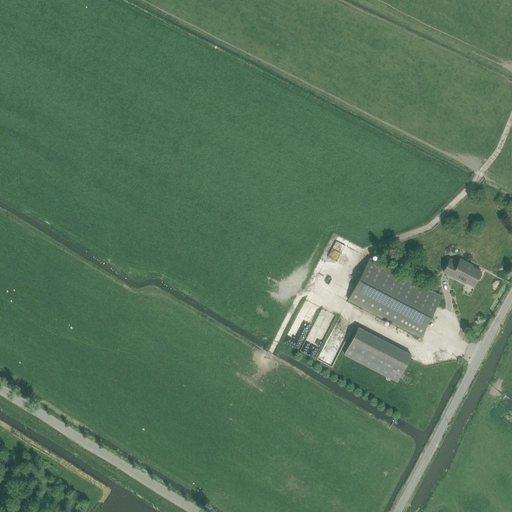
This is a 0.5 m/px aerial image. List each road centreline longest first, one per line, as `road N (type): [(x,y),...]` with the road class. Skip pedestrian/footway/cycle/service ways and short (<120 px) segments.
road 1 (unclassified): [(397,511),(511,298)]
road 2 (unclassified): [(198,511),(0,385)]
